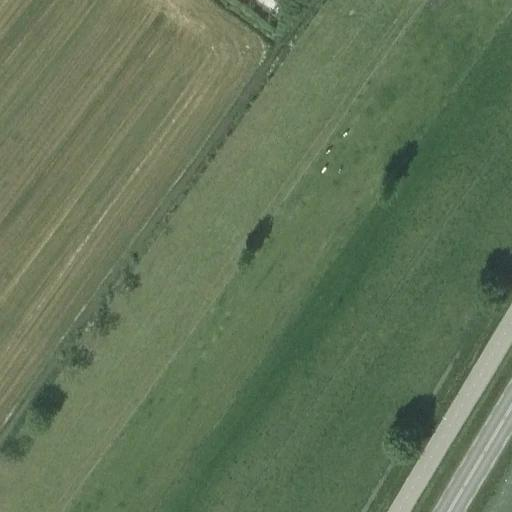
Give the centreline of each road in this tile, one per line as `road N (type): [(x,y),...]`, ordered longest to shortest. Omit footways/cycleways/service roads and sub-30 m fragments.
road 1 (unclassified): [(398,511),(511,324)]
road 2 (primary): [(444,511),(511,398)]
